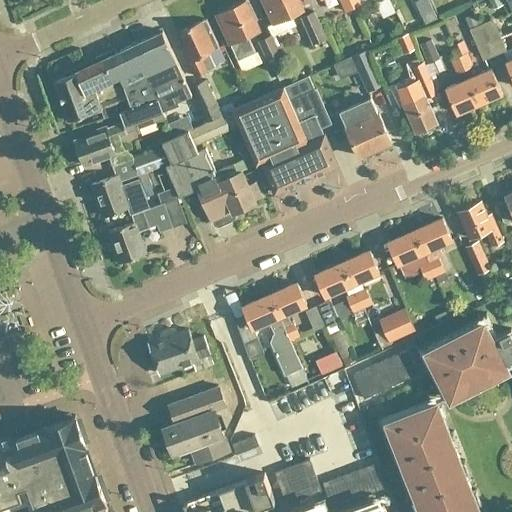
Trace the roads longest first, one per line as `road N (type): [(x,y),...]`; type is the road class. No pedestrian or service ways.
road 1 (residential): [(84,329),(511,144)]
road 2 (secondary): [(152,511),(84,329)]
road 3 (residential): [(0,63),(136,0)]
road 4 (secondary): [(47,221),(0,94)]
